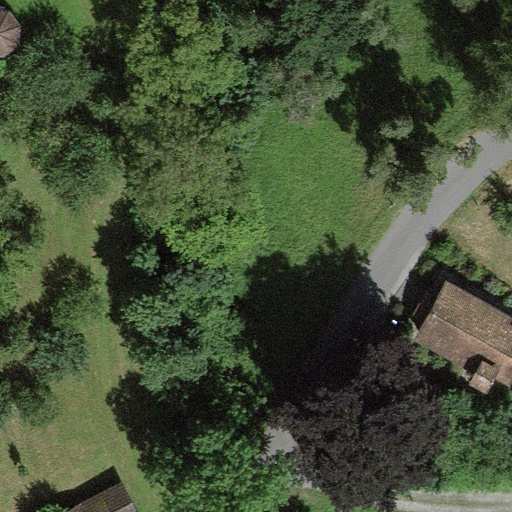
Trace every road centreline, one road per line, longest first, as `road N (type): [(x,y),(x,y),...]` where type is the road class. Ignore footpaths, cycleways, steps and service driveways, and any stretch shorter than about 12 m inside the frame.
road 1 (unclassified): [(246,511),(392,258),(441,195),(511,133)]
road 2 (track): [(271,462),(419,498),(511,493)]
